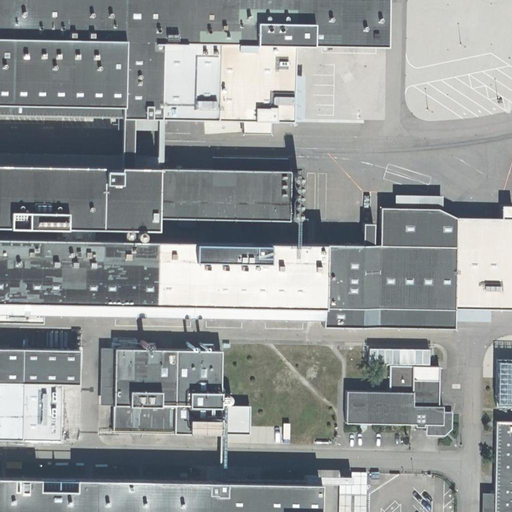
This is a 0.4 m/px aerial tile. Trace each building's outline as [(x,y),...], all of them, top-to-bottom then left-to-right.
[(0,0),(0,112),(119,115),(118,165),(130,165),(131,115),(245,117),(245,130),(276,130),(276,117),(291,117),(293,42),(382,44),(383,0),(0,0)] [(118,165),(0,163),(0,223),(153,226),(153,216),(154,168),(154,166),(130,165),(118,165)] [(301,170),(154,168),(153,216),(209,217),(209,241),(305,242),(306,217),(300,217),(301,170)] [(455,217),(436,208),(379,207),(379,244),(454,246),(455,217)] [(454,246),(453,305),(511,305),(511,217),(455,217),(454,246)] [(361,222),(361,244),(372,244),(373,222),(361,222)] [(0,437),(19,438),(20,382),(0,381),(0,312),(321,318),(321,325),(453,327),(453,305),(454,246),(379,244),(372,244),(361,244),(305,242),(209,241),(0,237),(0,437)] [(77,348),(0,347),(0,381),(20,382),(77,383),(77,348)] [(219,392),(220,349),(113,348),(112,431),(218,432),(219,404),(219,392)] [(511,404),(511,358),(495,358),(494,405),(511,404)] [(431,431),(442,431),(447,426),(447,413),(441,413),(441,404),(437,404),(437,379),(411,379),(411,390),(344,390),(344,422),(413,422),(413,426),(422,426),(422,423),(431,423),(431,431)] [(219,392),(219,404),(231,404),(232,392),(219,392)] [(511,511),(511,420),(494,420),(492,511),(511,511)] [(303,482),(0,476),(0,511),(317,511),(318,483),(313,483),(313,475),(303,474),(303,482)] [(364,511),(365,494),(337,493),(337,511),(364,511)]
